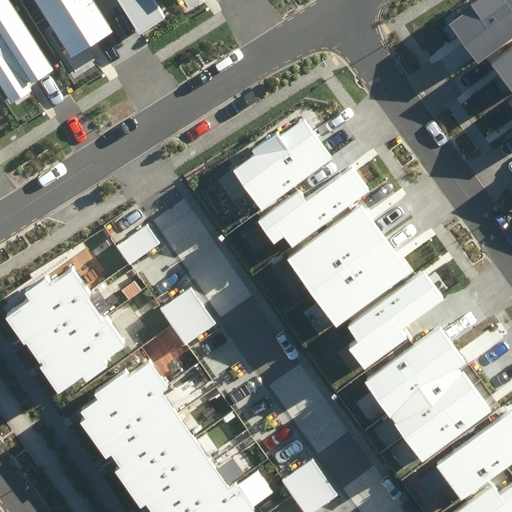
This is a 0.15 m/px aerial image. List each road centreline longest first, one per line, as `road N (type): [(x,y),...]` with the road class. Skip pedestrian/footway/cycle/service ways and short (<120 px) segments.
road 1 (residential): [(125,142),(388,511)]
road 2 (residential): [(336,9),(511,254)]
road 3 (residential): [(336,9),(125,142)]
road 4 (residential): [(125,142),(0,221)]
